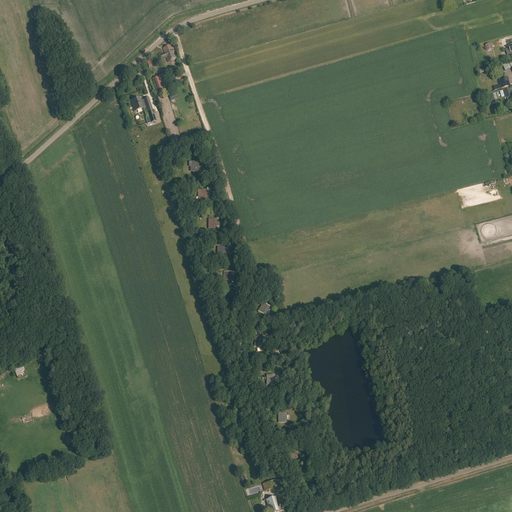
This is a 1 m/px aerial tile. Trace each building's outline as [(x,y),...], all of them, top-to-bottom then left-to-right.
[(163,54),(158,56),(160,61),(162,61),(161,60),(163,59),(163,60),(165,59),(164,59),(165,58),(165,59),(166,59),(168,62),(168,63),(176,59),(172,47),(170,48),(169,46),(168,47),(162,49),(164,53),(164,54),(163,54)] [(158,77),(152,79),(157,94),(163,92),(162,88),(161,88),(159,83),(160,83),(164,81),(162,75),(157,77),(158,77)] [(500,80),(502,89),(510,87),(508,78),(500,80)] [(140,98),(131,101),(135,112),(146,109),(148,115),(153,113),(148,99),(141,101),(140,98)] [(192,167),(192,172),(198,172),(198,162),(193,162),(189,162),(189,167),(192,167)] [(207,200),(207,190),(202,190),(198,190),(198,194),(199,194),(199,200),(201,200),(207,200)] [(208,229),(210,229),(216,229),(216,226),(219,226),(219,222),(216,222),(216,219),(208,219),(208,229)] [(217,257),(219,257),(225,257),(225,248),(217,247),(217,257)] [(234,276),(226,276),(224,276),(224,285),(226,285),(234,285),(234,279),(237,280),(237,271),(234,271),(234,276)] [(270,307),(265,305),(263,308),(260,313),(265,316),(270,307)] [(262,347),(262,344),(265,344),(265,339),(262,339),(262,337),(257,337),(254,337),(254,341),(255,342),(255,347),(256,347),(262,347)] [(14,370),(18,379),(27,375),(23,366),(14,370)] [(286,414),(278,413),(278,417),(280,417),(280,423),(286,423),(286,414)] [(290,461),(299,461),(299,459),(301,459),(301,452),(299,452),(299,451),(290,451),(290,461)] [(266,484),(268,491),(274,490),(272,482),(266,484)] [(277,497),(265,501),(268,511),(278,511),(281,511),(277,497)]
